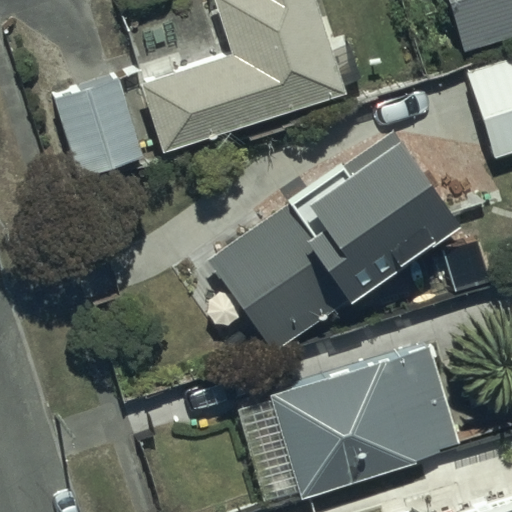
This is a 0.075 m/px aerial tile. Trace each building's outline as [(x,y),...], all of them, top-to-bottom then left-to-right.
[(307,0),(208,0),(224,47),(130,78),(151,144),(335,85),(332,76),(350,70),(337,32),(321,38),(307,0)] [(511,0),(440,0),(454,43),(511,24),(511,0)] [(511,144),(511,50),(457,68),(484,154),(511,144)] [(131,152),(106,72),(45,92),(70,171),(131,152)] [(444,212),(381,125),(200,256),(263,343),(444,212)] [(471,230),(439,240),(451,282),(485,272),(471,230)] [(448,444),(417,341),(258,389),(289,492),(448,444)] [(511,511),(511,501),(510,497),(464,511),(449,511),(448,509),(438,511),(511,511)]
